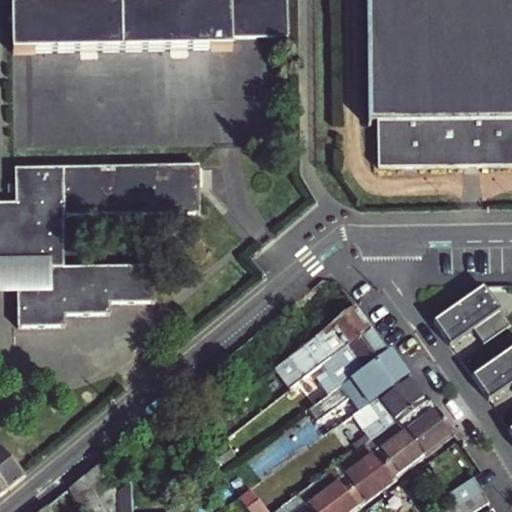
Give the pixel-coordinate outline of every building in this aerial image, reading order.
[(154,0),(155,4),(14,7),(15,56),(236,52),(236,41),(291,40),(290,0),(154,0)] [(511,0),(367,0),(368,128),(372,128),(372,122),(379,122),(379,170),(511,168),(511,0)] [(0,205),(0,262),(52,262),(52,292),(19,293),(19,329),(65,329),(65,316),(111,315),(111,305),(157,304),(156,268),(67,268),(67,217),(199,215),(198,169),(15,170),(16,206),(0,205)] [(481,288),(432,323),(449,347),(472,331),(483,346),(510,327),(481,288)] [(313,340),(287,360),(302,379),(337,353),(370,329),(354,307),(313,340)] [(389,354),(370,329),(337,353),(323,364),(328,372),(318,379),(331,396),(331,395),(389,354)] [(511,350),(471,379),(488,403),(511,386),(511,387),(511,350)] [(391,353),(389,354),(331,395),(339,405),(368,382),(380,399),(409,378),(391,353)] [(302,379),(287,360),(278,367),(293,387),(302,379)] [(427,402),(409,378),(380,399),(369,406),(378,420),(363,431),(371,443),(398,423),(427,402)] [(312,408),(320,419),(339,405),(331,395),(331,396),(312,408)] [(398,423),(423,458),(454,436),(430,399),(427,402),(398,423)] [(359,407),(342,420),(345,424),(362,411),(359,407)] [(365,416),(362,411),(345,424),(348,428),(365,416)] [(396,478),(423,458),(398,423),(371,443),(396,478)] [(216,447),(201,428),(189,437),(205,456),(216,447)] [(458,442),(453,446),(457,452),(462,448),(458,442)] [(396,478),(371,443),(334,471),(362,509),(398,481),(396,478)] [(0,478),(9,490),(26,478),(0,447),(0,478)] [(63,494),(74,508),(108,484),(94,468),(63,494)] [(357,511),(362,509),(334,471),(298,497),(309,511),(357,511)] [(0,496),(9,490),(0,478),(0,496)] [(452,501),(458,510),(480,494),(472,482),(449,496),(452,501)] [(74,508),(76,511),(116,511),(117,494),(108,484),(74,508)] [(474,511),(487,504),(480,494),(458,510),(459,511),(474,511)] [(309,511),(298,497),(277,511),(309,511)] [(452,501),(434,511),(459,511),(458,510),(452,501)]
